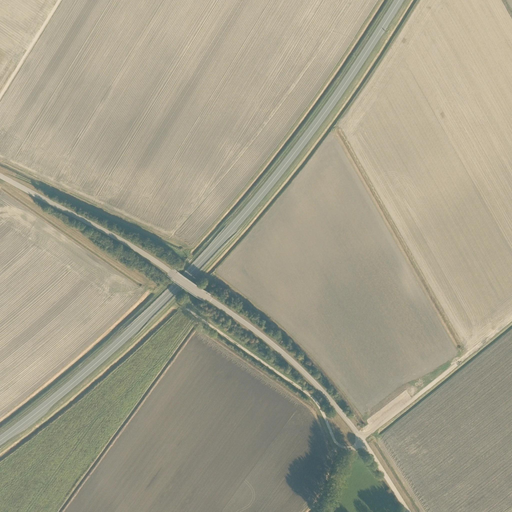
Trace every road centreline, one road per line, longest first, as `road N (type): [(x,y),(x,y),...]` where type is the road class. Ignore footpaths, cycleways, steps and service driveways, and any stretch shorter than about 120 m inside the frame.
road 1 (trunk): [(0,443),(95,367),(199,265),(274,181),(400,0)]
road 2 (unclassified): [(408,511),(355,429),(263,336),(148,256),(0,174)]
road 3 (track): [(364,442),(343,447),(313,398),(183,307)]
